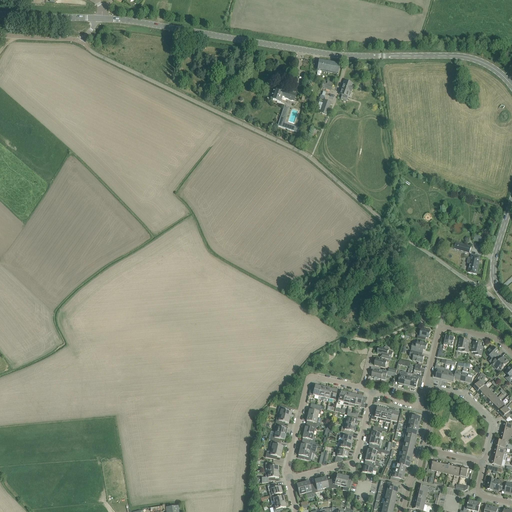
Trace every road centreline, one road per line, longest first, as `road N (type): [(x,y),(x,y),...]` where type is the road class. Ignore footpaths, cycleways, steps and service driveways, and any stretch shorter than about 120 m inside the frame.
road 1 (secondary): [(511,85),(490,65),(461,56),(333,55),(97,17)]
road 2 (residential): [(289,480),(306,382),(363,389)]
road 3 (residential): [(289,480),(354,463),(372,392)]
road 4 (residential): [(424,386),(439,328),(495,337),(511,353)]
